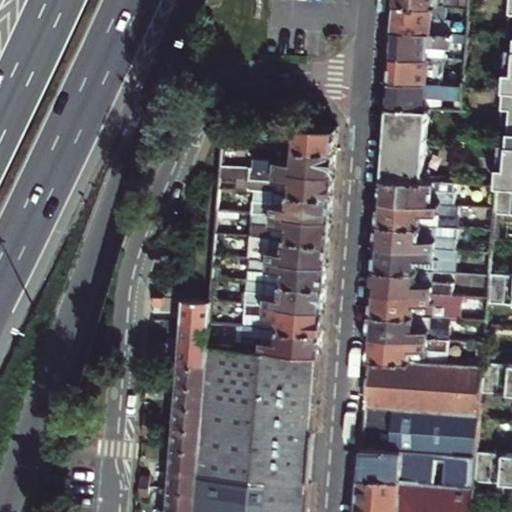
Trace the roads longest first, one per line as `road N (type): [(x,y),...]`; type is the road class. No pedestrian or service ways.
road 1 (residential): [(367,79),(251,74),(220,83),(199,108),(143,249),(115,511)]
road 2 (trunk): [(6,511),(184,0)]
road 3 (residential): [(333,511),(367,79)]
road 4 (trunk): [(0,279),(131,0)]
road 5 (trunk): [(58,0),(0,124)]
